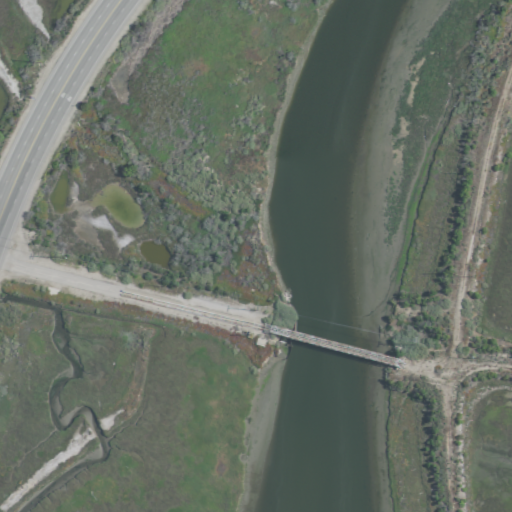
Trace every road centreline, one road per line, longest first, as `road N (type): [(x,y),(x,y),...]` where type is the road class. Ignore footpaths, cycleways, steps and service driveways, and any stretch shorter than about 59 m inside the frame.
road 1 (track): [(454,367),(462,281),(511,31),(453,505),(454,367)]
road 2 (residential): [(117,0),(41,120),(0,205)]
